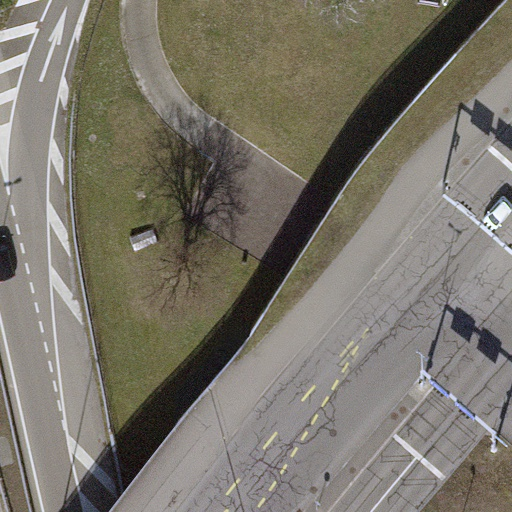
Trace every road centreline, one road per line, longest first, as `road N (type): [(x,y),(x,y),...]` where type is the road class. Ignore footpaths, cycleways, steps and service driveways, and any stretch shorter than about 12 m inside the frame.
road 1 (motorway): [(29,361),(32,143),(47,65),(72,0)]
road 2 (primary): [(430,282),(236,511)]
road 3 (primary): [(375,511),(482,378)]
road 4 (motorway): [(70,511),(29,361)]
road 5 (motorway): [(29,361),(0,237)]
road 6 (primary): [(511,194),(430,282)]
